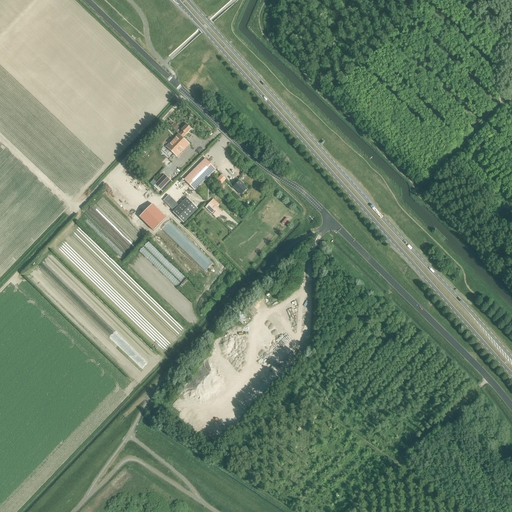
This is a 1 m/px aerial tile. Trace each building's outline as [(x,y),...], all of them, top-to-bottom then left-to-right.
[(182,131),(179,134),(183,138),(191,129),(187,124),(181,130),(182,131)] [(179,134),(178,134),(166,147),(177,157),(189,144),(183,138),(179,134)] [(184,180),(194,190),(216,169),(214,168),(205,159),(184,180)] [(155,185),(161,191),(171,180),(165,174),(157,183),(155,185)] [(215,181),(219,186),(226,180),(221,175),(215,181)] [(234,187),(242,195),(245,191),(245,192),(246,191),(247,189),(242,184),(243,184),(240,181),(234,187)] [(169,195),(163,201),(174,211),(180,206),(169,195)] [(187,198),(180,206),(174,211),(173,212),(184,223),(198,209),(187,198)] [(211,203),(206,208),(217,217),(221,212),(216,207),(219,205),(214,200),(211,203)]
